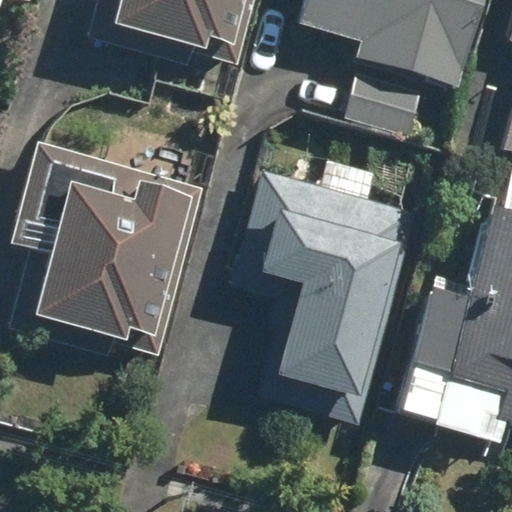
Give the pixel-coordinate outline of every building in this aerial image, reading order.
[(169,54),(213,66),(230,0),(72,0),(62,40),(165,67),(169,54)] [(330,63),(431,92),(456,0),(277,0),(270,27),(335,45),(330,63)] [(479,151),(511,159),(511,0),(489,0),(479,42),(506,49),(479,151)] [(310,114),(382,135),(395,92),(323,70),(315,95),(310,114)] [(89,345),(133,356),(178,188),(12,144),(0,188),(0,250),(3,252),(0,264),(0,335),(86,358),(89,345)] [(233,399),(332,424),(389,210),(237,170),(206,287),(259,301),(233,399)] [(464,415),(511,428),(511,218),(472,208),(445,305),(409,295),(377,411),(459,433),(464,415)]
